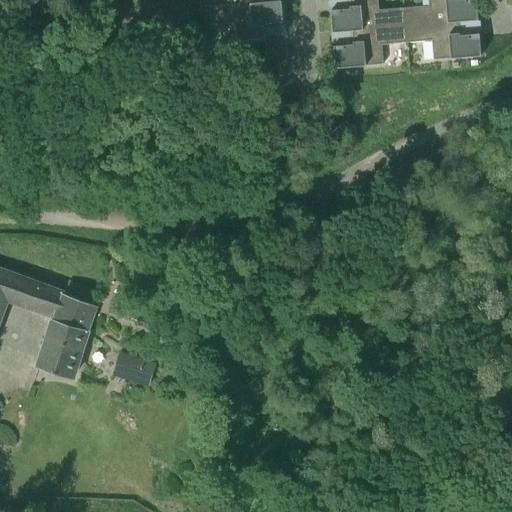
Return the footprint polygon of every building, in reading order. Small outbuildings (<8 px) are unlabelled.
[(269,2),(241,4),(210,6),(212,25),(236,23),(237,42),(265,39),(264,26),(264,24),(283,22),(282,0),(269,2)] [(378,0),(350,0),(351,9),(331,10),(333,32),(353,31),(406,26),(404,8),(379,10),(378,0)] [(428,0),(429,5),(404,8),(406,26),(459,21),(478,20),(476,0),(428,0)] [(459,21),(406,26),(407,42),(432,40),(434,60),(481,55),(480,33),(460,35),(459,21)] [(406,26),(353,31),(354,44),(334,46),(336,68),(384,64),(382,45),(407,42),(406,26)] [(39,365),(74,376),(98,301),(0,267),(0,316),(7,298),(55,316),(39,365)] [(122,352),(114,374),(149,387),(157,364),(122,352)] [(273,481),(257,485),(254,486),(256,493),(259,492),(275,489),(273,481)] [(273,511),(293,511),(290,500),(272,506),(273,511)]
